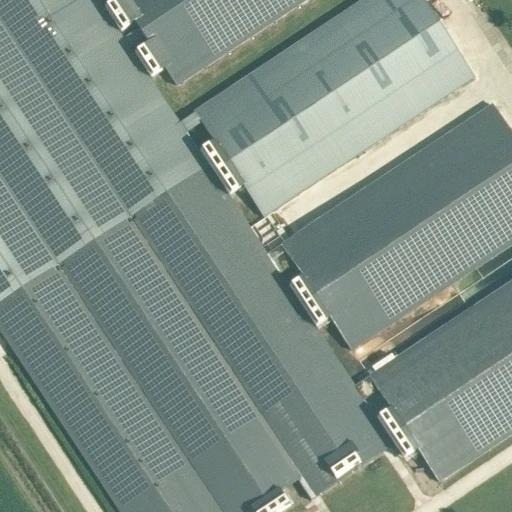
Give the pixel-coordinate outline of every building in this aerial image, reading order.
[(0,0),(0,332),(118,511),(252,511),(298,481),(312,502),(393,447),(363,401),(378,391),(369,378),(354,388),(280,276),(295,266),(281,246),(266,256),(186,135),(200,125),(193,115),(179,125),(130,50),(144,41),(138,30),(123,40),(96,0),(0,0)] [(144,41),(175,88),(307,0),(118,0),(138,30),(144,41)] [(421,0),(364,0),(193,114),(193,115),(200,125),(264,219),(474,80),(421,0)] [(511,136),(492,106),(281,246),(295,266),(351,351),(511,244),(511,136)] [(511,282),(369,378),(378,391),(439,483),(511,434),(511,282)]
